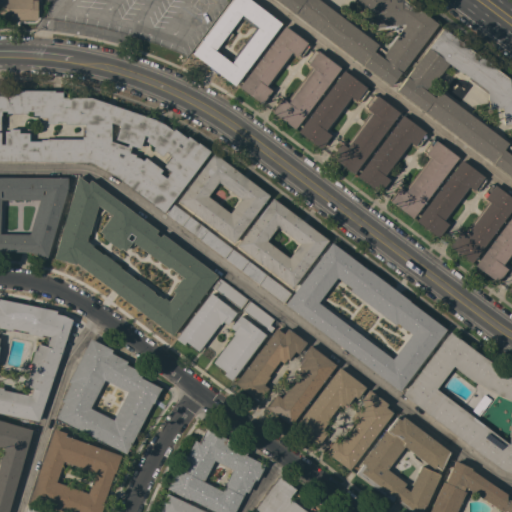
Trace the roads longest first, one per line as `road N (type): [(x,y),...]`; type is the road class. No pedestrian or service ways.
road 1 (tertiary): [(511,336),(214,114),(102,66),(0,54)]
road 2 (residential): [(360,511),(64,294),(0,279)]
road 3 (residential): [(198,392),(154,459),(132,511)]
